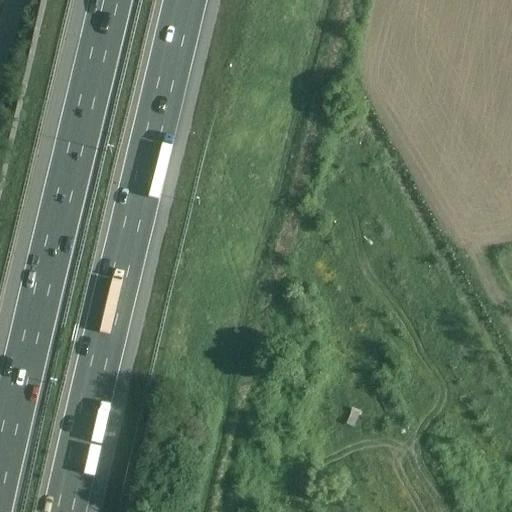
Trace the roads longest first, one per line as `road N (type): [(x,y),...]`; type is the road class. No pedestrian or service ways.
road 1 (motorway): [(56,511),(173,0)]
road 2 (motorway): [(115,0),(0,500)]
